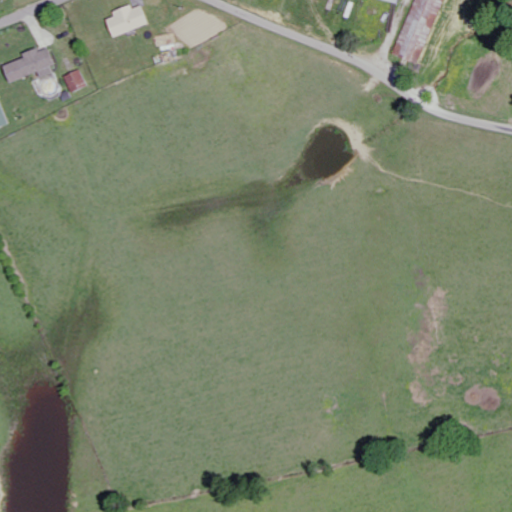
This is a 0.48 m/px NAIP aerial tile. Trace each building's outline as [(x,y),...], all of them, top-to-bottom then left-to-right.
[(420,0),(399,56),(425,66),(449,0),(420,0)] [(147,6),(138,9),(137,7),(111,17),(120,39),(155,25),(147,6)] [(9,66),(16,84),(43,74),(45,79),(57,74),(55,67),(60,65),(54,49),(44,52),(43,49),(28,54),(29,59),(9,66)] [(183,60),(181,49),(157,55),(160,66),(183,60)] [(68,78),(75,92),(91,85),(84,70),(68,78)] [(0,130),(13,125),(0,95),(0,130)]
